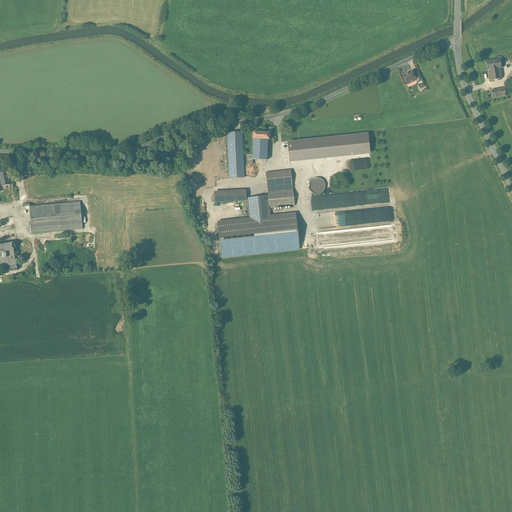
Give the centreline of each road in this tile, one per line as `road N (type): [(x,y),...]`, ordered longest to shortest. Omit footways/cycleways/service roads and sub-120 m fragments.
road 1 (unclassified): [(456,42),(270,117),(206,120),(119,152),(0,150)]
road 2 (tertiary): [(456,42),(460,74),(511,189)]
